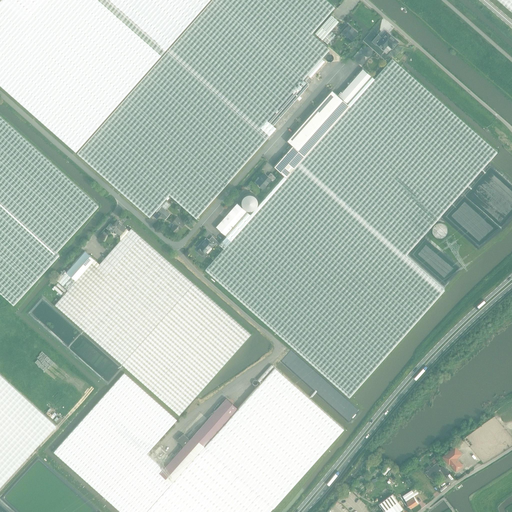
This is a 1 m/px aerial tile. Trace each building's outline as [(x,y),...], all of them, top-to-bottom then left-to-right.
[(0,0),(0,84),(18,101),(76,152),(158,58),(162,53),(101,0),(0,0)] [(326,0),(211,0),(78,152),(150,217),(170,194),(196,218),(276,127),(273,124),(309,83),(304,78),(330,48),(312,32),(334,7),(326,0)] [(101,0),(162,53),(209,0),(101,0)] [(511,0),(498,0),(511,12),(511,0)] [(331,15),(315,33),(323,40),(331,30),(339,21),(331,15)] [(357,33),(348,25),(341,32),(344,35),(345,34),(351,39),(357,33)] [(331,30),(323,40),(327,44),(335,35),(331,30)] [(398,42),(387,32),(376,43),(383,49),(387,45),(392,49),(398,42)] [(205,269),(205,270),(281,337),(349,397),(352,394),(355,390),(360,386),(364,381),(368,376),(372,372),(377,366),(383,360),(387,355),(392,350),(398,342),(403,336),(408,331),(412,326),(417,321),(421,316),(426,310),(430,307),(433,303),(437,298),(442,293),(445,290),(406,256),(489,161),(498,151),(474,130),(404,68),(392,58),(374,78),(286,177),(284,176),(250,214),(247,211),(225,235),(226,236),(219,244),(224,248),(205,269)] [(363,68),(338,95),(332,90),(286,141),(292,145),(274,166),(284,176),(286,177),(374,78),(363,68)] [(0,117),(0,292),(11,302),(14,304),(59,255),(56,252),(98,206),(41,154),(0,117)] [(273,181),(275,177),(270,173),(268,176),(264,173),(260,178),(259,178),(255,182),(263,188),(271,179),(273,181)] [(166,201),(161,206),(166,210),(170,205),(166,201)] [(216,227),(225,235),(247,211),(237,202),(216,227)] [(157,212),(164,218),(168,215),(160,208),(157,212)] [(180,229),(184,223),(177,217),(172,222),(174,224),(171,228),(176,232),(179,228),(180,229)] [(126,228),(120,223),(120,222),(119,221),(118,221),(117,220),(113,225),(110,223),(106,228),(109,231),(113,231),(113,233),(114,234),(116,234),(117,232),(120,235),(126,228)] [(126,228),(120,235),(120,240),(99,264),(94,259),(68,290),(54,305),(179,415),(251,334),(131,228),(129,230),(126,228)] [(212,247),(217,241),(212,236),(209,240),(207,238),(204,241),(202,243),(201,243),(198,246),(205,253),(211,246),(212,247)] [(58,281),(68,290),(94,259),(85,251),(58,281)] [(60,444),(53,451),(72,469),(105,498),(121,511),(269,511),(273,508),(317,459),(344,429),(300,390),(296,386),(289,380),(275,367),(239,408),(204,446),(197,455),(171,483),(159,473),(163,468),(146,454),(155,444),(177,419),(167,410),(124,372),(106,393),(94,406),(91,409),(60,444)] [(0,485),(31,452),(38,444),(56,425),(0,374),(0,485)] [(227,397),(163,468),(159,473),(171,483),(197,455),(204,446),(239,408),(227,397)] [(443,457),(449,465),(450,464),(456,471),(463,466),(457,458),(462,454),(456,446),(443,457)] [(440,461),(437,463),(436,462),(428,469),(429,470),(426,472),(425,471),(424,472),(428,478),(440,469),(439,468),(440,467),(443,465),(440,461)] [(440,467),(439,468),(440,469),(446,475),(449,473),(443,465),(440,467)] [(387,468),(382,473),(384,475),(389,470),(391,468),(389,466),(387,468)] [(415,487),(403,496),(406,501),(413,497),(419,493),(415,487)] [(379,503),(385,511),(398,511),(403,509),(393,494),(381,502),(379,503)] [(406,501),(411,509),(418,504),(413,497),(406,501)]
